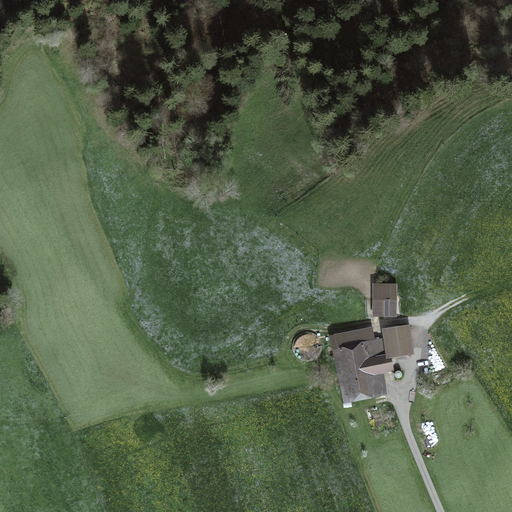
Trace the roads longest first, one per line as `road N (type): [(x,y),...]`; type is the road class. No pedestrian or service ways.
road 1 (track): [(156,353),(183,372),(213,375),(270,359),(303,328),(397,321),(418,324),(417,351)]
road 2 (track): [(439,511),(405,423),(417,351)]
